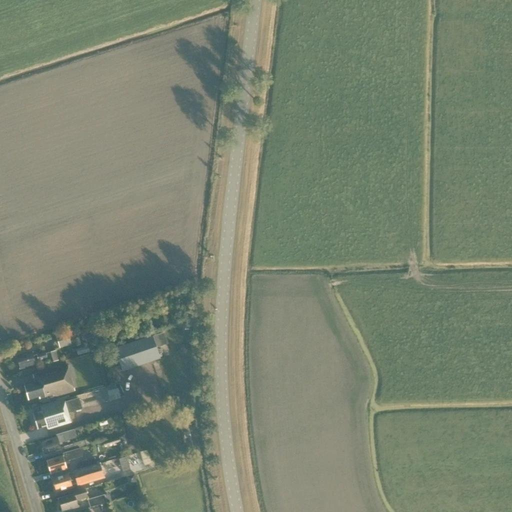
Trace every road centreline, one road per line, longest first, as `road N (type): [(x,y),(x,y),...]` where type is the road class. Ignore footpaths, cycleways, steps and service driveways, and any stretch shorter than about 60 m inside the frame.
road 1 (tertiary): [(236,511),(220,378),(224,265),(255,0)]
road 2 (unclassified): [(36,511),(0,385)]
